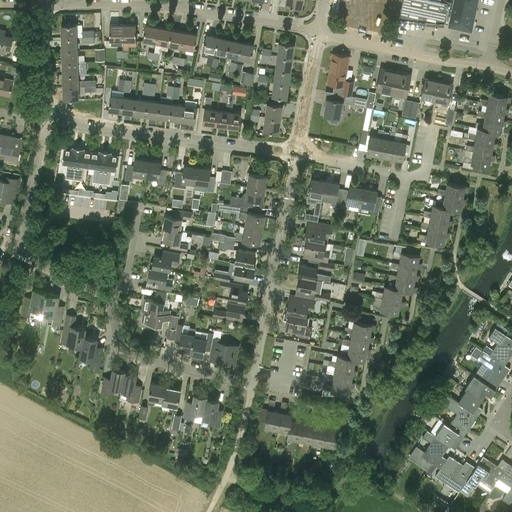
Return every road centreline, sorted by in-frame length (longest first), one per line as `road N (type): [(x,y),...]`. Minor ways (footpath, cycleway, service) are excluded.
road 1 (residential): [(42,4),(162,9),(317,35)]
road 2 (residential): [(41,121),(294,155)]
road 3 (residential): [(249,386),(294,155)]
road 4 (residential): [(249,386),(118,345),(109,299)]
road 5 (residential): [(486,70),(317,35)]
road 6 (residential): [(109,299),(16,252),(23,216)]
road 7 (residential): [(294,155),(317,35)]
